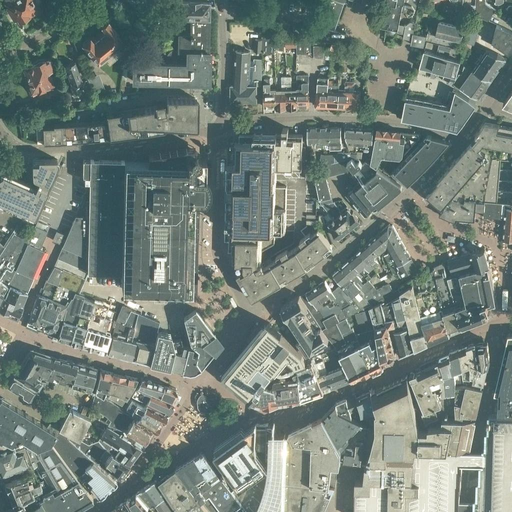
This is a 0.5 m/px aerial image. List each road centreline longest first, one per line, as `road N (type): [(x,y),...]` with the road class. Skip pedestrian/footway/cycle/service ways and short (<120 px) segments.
road 1 (residential): [(464,141),(343,252),(255,315),(217,250),(215,134)]
road 2 (residential): [(221,118),(385,120),(464,141)]
road 3 (residential): [(0,133),(30,149),(215,134)]
road 4 (unknown): [(128,145),(98,164),(101,209),(164,201),(156,159),(137,150)]
